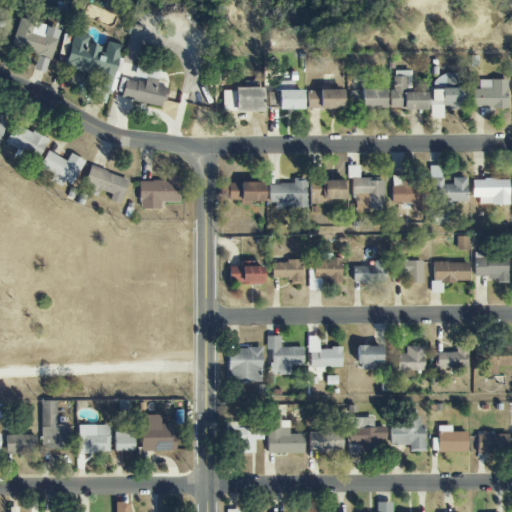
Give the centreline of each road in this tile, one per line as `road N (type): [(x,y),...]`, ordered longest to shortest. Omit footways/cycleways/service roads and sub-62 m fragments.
road 1 (residential): [(0,83),(135,144),(511,145)]
road 2 (residential): [(0,487),(511,483)]
road 3 (residential): [(206,147),(208,511)]
road 4 (residential): [(207,318),(511,315)]
